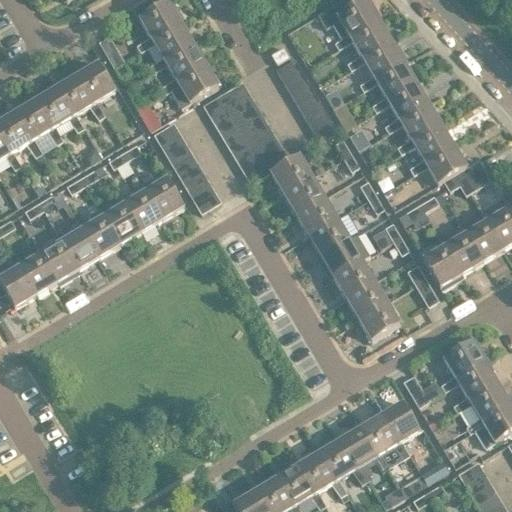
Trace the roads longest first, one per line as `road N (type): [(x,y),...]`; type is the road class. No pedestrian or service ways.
road 1 (residential): [(0,356),(245,218)]
road 2 (residential): [(150,511),(350,389)]
road 3 (residential): [(350,389),(245,218)]
road 4 (residential): [(496,305),(350,389)]
road 5 (residential): [(294,142),(207,0)]
road 6 (residential): [(0,400),(64,511)]
road 7 (tertiary): [(511,88),(429,0)]
